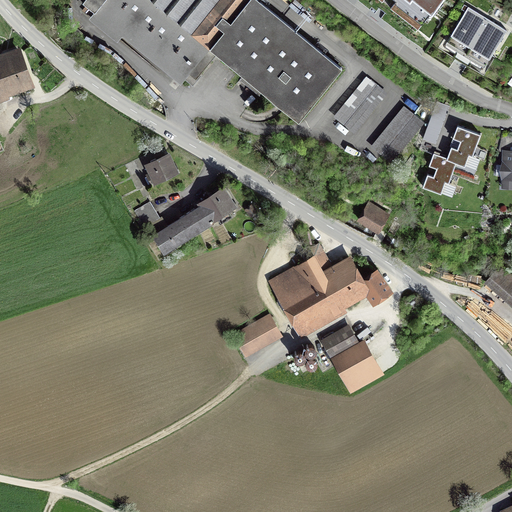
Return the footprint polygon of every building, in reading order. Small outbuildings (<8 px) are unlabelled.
[(82,0),(82,1),(94,10),(88,17),(117,40),(122,34),(182,81),(184,78),(192,84),(212,59),(213,60),(219,53),(300,117),(342,63),(262,0),(82,0)] [(439,0),(382,0),(383,1),(383,0),(394,0),(395,1),(390,6),(417,28),(439,0)] [(507,29),(464,3),(461,8),(465,10),(454,27),(445,42),(485,65),(494,51),(507,29)] [(0,100),(10,97),(9,95),(35,85),(20,44),(0,51),(0,100)] [(388,91),(367,74),(333,115),(354,132),(388,91)] [(423,138),(436,142),(449,104),(437,100),(423,138)] [(425,121),(404,103),(370,145),(387,159),(392,163),(425,121)] [(481,133),(457,124),(453,136),(455,137),(460,139),(457,146),(451,144),(446,157),(438,154),(434,152),(429,164),(436,167),(433,174),(427,172),(422,185),(441,192),(446,181),(449,182),(457,161),(465,164),(469,153),(473,155),(481,133)] [(511,150),(504,150),(502,185),(511,185),(511,150)] [(169,153),(147,163),(151,171),(146,173),(151,183),(177,171),(169,153)] [(197,201),(198,204),(211,224),(213,223),(212,222),(215,220),(218,223),(219,222),(220,223),(232,215),(229,210),(237,205),(224,184),(197,201)] [(150,200),(134,210),(144,226),(160,216),(150,200)] [(390,213),(368,200),(357,219),(379,232),(390,213)] [(211,224),(198,204),(152,233),(164,253),(211,224)] [(247,209),(251,214),(257,210),(252,204),(247,209)] [(345,306),(366,294),(370,285),(364,274),(351,253),(332,263),(319,241),(306,247),(310,254),(268,279),(300,337),(348,310),(345,306)] [(378,266),(364,274),(370,285),(366,294),(373,304),(394,289),(378,266)] [(496,270),(488,280),(511,301),(511,272),(507,273),(502,269),(498,272),(496,270)] [(283,335),(270,312),(233,333),(246,356),(283,335)] [(320,338),(330,356),(359,340),(349,322),(320,338)] [(385,373),(364,337),(359,340),(330,356),(351,392),(385,373)]
